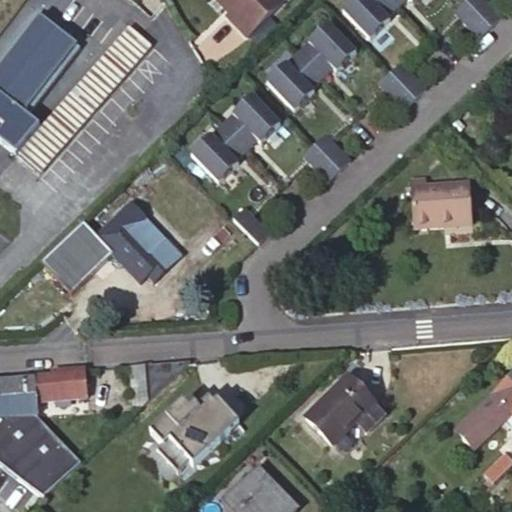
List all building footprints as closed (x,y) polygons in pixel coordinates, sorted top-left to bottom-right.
[(213,0),(223,11),(227,8),(230,12),(224,18),(244,40),(282,5),(276,0),(213,0)] [(396,10),(386,0),(354,0),(340,13),(368,42),(388,23),(385,20),(396,10)] [(386,0),(396,10),(406,0),(407,0),(410,2),(412,0),(386,0)] [(481,0),(469,0),(465,4),(490,30),(501,20),(481,0)] [(465,4),(454,15),(479,41),(490,30),(465,4)] [(67,31),(49,18),(44,25),(31,15),(0,55),(0,99),(23,117),(75,48),(62,38),(67,31)] [(327,26),(296,55),(321,82),(332,71),(334,74),(354,55),(327,26)] [(148,46),(126,27),(13,157),(35,176),(148,46)] [(296,55),(265,85),(293,114),(313,95),(310,92),(321,82),(296,55)] [(401,65),(389,75),(414,101),(425,91),(401,65)] [(389,75),(378,86),(402,112),(414,101),(389,75)] [(221,127),(245,153),(256,143),(259,146),(279,127),(251,98),(221,127)] [(0,145),(11,155),(34,125),(23,117),(0,99),(0,145)] [(221,127),(190,157),(217,186),(237,166),(235,164),(245,153),(221,127)] [(325,135),(313,145),(338,172),(349,161),(325,135)] [(313,145),(302,156),(327,182),(338,172),(313,145)] [(412,233),(441,231),(440,224),(470,221),(467,186),(409,190),(412,233)] [(143,223),(127,207),(93,239),(111,256),(138,285),(146,277),(152,283),(177,260),(163,245),(162,246),(141,224),(143,223)] [(245,209),(234,221),(259,247),(271,235),(245,209)] [(440,224),(441,231),(471,228),(470,221),(440,224)] [(111,256),(93,239),(80,225),(39,264),(68,296),(111,256)] [(126,369),(131,417),(187,364),(126,369)] [(48,379),(0,382),(0,398),(34,397),(35,403),(86,400),(84,372),(48,374),(48,379)] [(458,439),(470,452),(509,414),(511,417),(511,375),(459,425),(458,439)] [(384,418),(345,379),(303,419),(331,447),(355,423),(367,435),(384,418)] [(0,419),(36,418),(35,403),(34,397),(0,398),(0,419)] [(153,454),(174,477),(186,466),(190,470),(227,436),(232,441),(241,432),(215,404),(211,407),(206,402),(196,411),(193,409),(187,413),(180,405),(146,436),(159,450),(153,454)] [(0,469),(41,501),(80,465),(36,418),(0,419),(0,469)] [(491,486),(511,466),(511,465),(503,457),(483,478),(491,486)] [(293,511),(294,511),(255,472),(223,504),(230,511),(293,511)]
